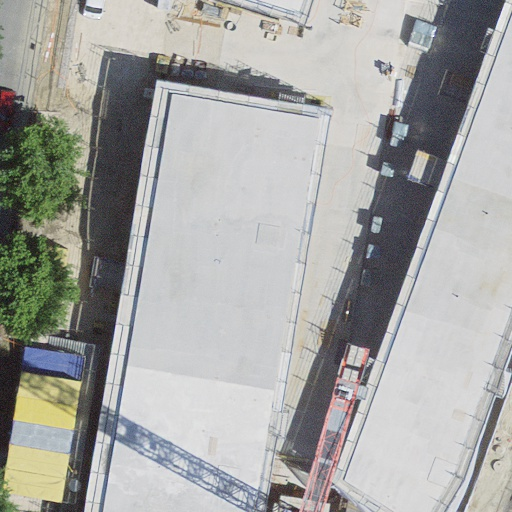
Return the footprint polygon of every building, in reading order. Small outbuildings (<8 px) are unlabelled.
[(144,16),(144,0),(86,0),(84,40),(162,45),(164,17),(144,16)] [(511,0),(511,13),(343,479),(393,511),(443,511),(465,479),(511,346),(511,0),(249,0),(302,16),(307,0),(511,0)] [(255,511),(320,119),(172,94),(102,511),(255,511)] [(79,175),(71,238),(128,245),(136,183),(79,175)] [(8,411),(65,416),(70,355),(13,351),(8,411)]
